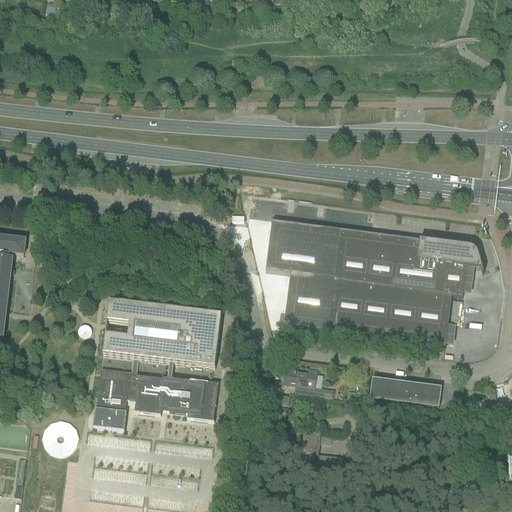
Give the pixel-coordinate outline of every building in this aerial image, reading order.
[(272,225),(265,275),(290,278),(283,329),(326,335),(444,350),(444,351),(445,351),(452,299),(462,300),(462,301),(466,271),(480,272),(482,273),(478,258),(477,256),(476,255),(474,253),(473,252),(471,251),(468,250),(339,233),(271,225),(270,225),(272,225)] [(23,259),(25,244),(0,240),(0,349),(2,350),(6,317),(7,313),(11,278),(13,258),(23,259)] [(75,270),(68,278),(79,286),(85,277),(75,269),(75,270)] [(105,337),(103,359),(133,362),(131,377),(137,378),(139,363),(169,367),(174,367),(184,369),(215,372),(219,341),(221,319),(129,308),(109,305),(107,325),(129,328),(127,341),(116,340),(117,339),(117,338),(117,337),(117,336),(116,336),(116,335),(115,335),(114,334),(113,334),(112,334),(111,335),(110,336),(109,337),(109,338),(109,339),(110,339),(106,339),(106,337),(105,337)] [(89,332),(86,331),(84,331),(82,331),(80,333),(78,335),(78,337),(78,340),(79,342),(81,343),(83,344),(86,345),(88,344),(90,342),(91,340),(92,338),(91,335),(90,333),(89,332)] [(299,371),(288,370),(287,374),(286,374),(286,376),(284,376),(283,382),(285,383),(284,387),(297,389),(296,396),(333,401),(334,393),(315,390),(318,372),(299,370),(299,371)] [(96,412),(126,416),(126,415),(125,415),(126,404),(135,405),(134,416),(134,417),(161,420),(161,419),(160,419),(161,411),(167,412),(166,416),(187,418),(187,422),(186,423),(204,425),(214,426),(214,425),(215,411),(216,411),(218,387),(189,383),(189,387),(171,385),(167,384),(165,384),(165,383),(137,380),(137,378),(131,377),(101,373),(100,383),(99,383),(97,399),(98,399),(96,412)] [(369,402),(439,411),(441,391),(372,382),(369,402)] [(355,398),(354,404),(364,406),(365,399),(355,398)] [(282,399),(281,408),(288,409),(289,400),(282,399)] [(95,413),(93,432),(105,434),(106,434),(110,434),(110,435),(111,435),(111,434),(124,436),(126,417),(95,413)] [(70,427),(60,426),(51,428),(44,435),(42,444),(44,453),(51,460),(61,462),(70,460),(77,453),(78,446),(79,444),(76,435),(70,427)] [(306,435),(303,457),(313,458),(318,459),(319,447),(320,437),(306,435)]
